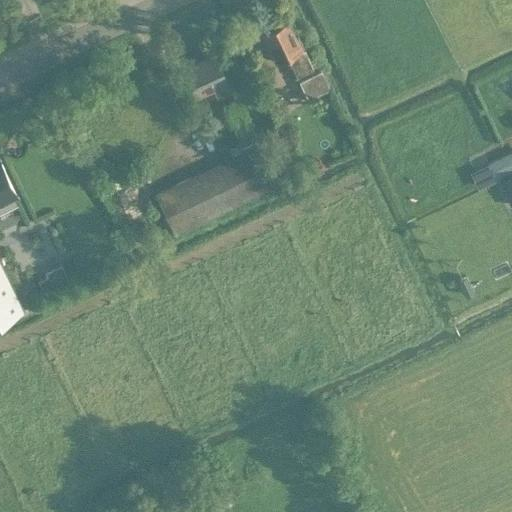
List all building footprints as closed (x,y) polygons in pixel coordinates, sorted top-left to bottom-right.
[(288,50),(297,70),(314,62),(298,29),(292,32),(286,13),(264,24),(278,55),(288,50)] [(229,137),(252,126),(234,89),(227,75),(214,48),(179,65),(192,92),(200,88),(208,105),(212,103),(229,137)] [(323,64),(300,74),(309,92),(331,82),(323,64)] [(258,135),(233,147),(156,186),(176,227),(278,176),(258,135)] [(496,170),(511,162),(511,149),(491,159),(496,170)] [(0,196),(17,188),(12,177),(0,153),(0,196)] [(511,165),(500,171),(511,197),(511,165)] [(0,253),(0,314),(24,303),(0,253)] [(224,467),(196,479),(207,508),(235,497),(224,467)]
